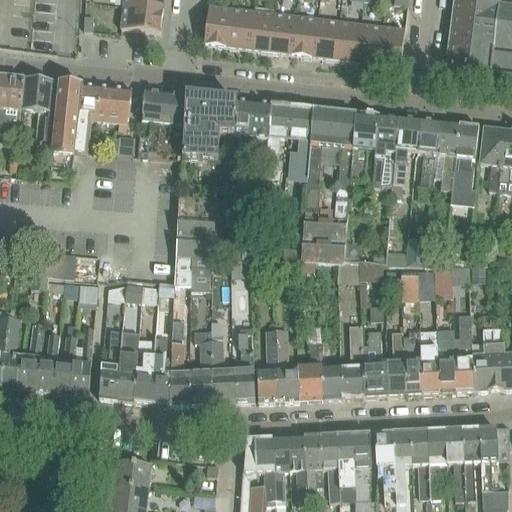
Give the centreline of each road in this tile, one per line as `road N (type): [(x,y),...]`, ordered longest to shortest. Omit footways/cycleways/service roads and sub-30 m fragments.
road 1 (residential): [(511,414),(232,429),(0,409)]
road 2 (residential): [(181,79),(416,105)]
road 3 (residential): [(0,63),(181,79)]
